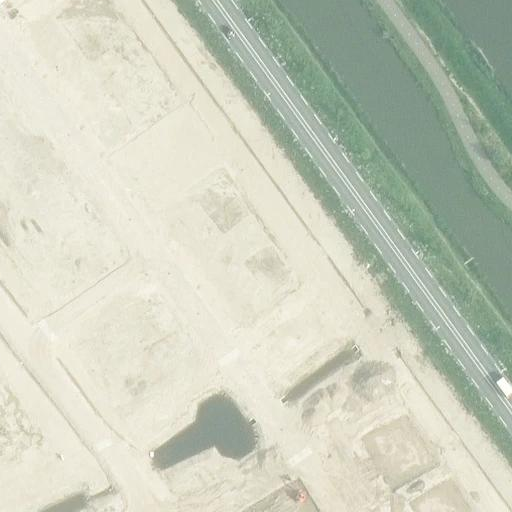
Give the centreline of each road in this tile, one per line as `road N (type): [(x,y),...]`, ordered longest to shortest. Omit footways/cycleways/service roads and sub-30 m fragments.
road 1 (secondary): [(511,415),(212,0)]
road 2 (residential): [(244,363),(0,45)]
road 3 (unknown): [(511,160),(397,0)]
road 4 (residential): [(98,449),(244,363)]
road 5 (residential): [(0,320),(98,449)]
